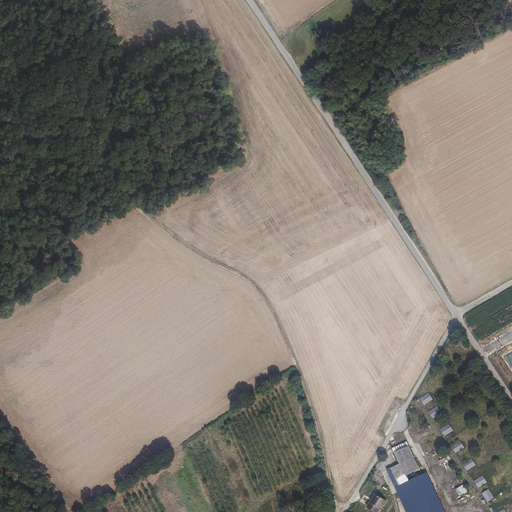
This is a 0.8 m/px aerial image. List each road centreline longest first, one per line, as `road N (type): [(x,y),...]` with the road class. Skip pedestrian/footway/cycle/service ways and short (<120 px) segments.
road 1 (track): [(0,141),(40,175),(134,205),(260,293),(307,398),(334,511)]
road 2 (unclassified): [(250,0),(459,314)]
road 3 (track): [(419,255),(352,123),(363,74),(312,24)]
